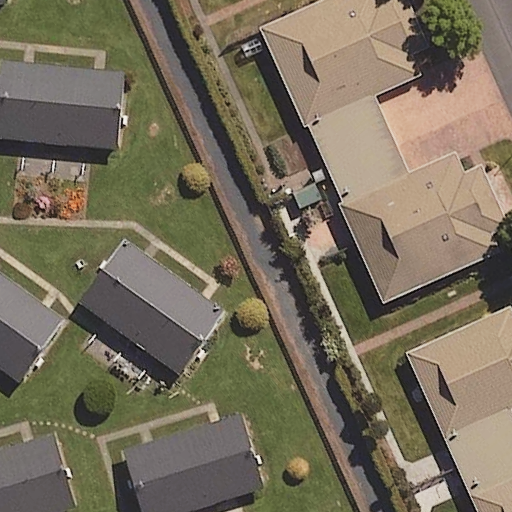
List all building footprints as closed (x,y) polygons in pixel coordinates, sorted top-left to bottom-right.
[(369,94),(416,73),(407,52),(425,44),(406,0),(314,0),(259,24),(302,123),(306,121),(383,298),(492,250),(485,232),(509,222),(479,155),(455,165),(450,154),(404,174),(369,94)] [(121,68),(0,58),(0,136),(115,145),(121,68)] [(222,310),(120,238),(76,299),(178,372),(222,310)] [(60,317),(0,274),(0,367),(16,379),(60,317)] [(511,511),(511,421),(506,408),(511,404),(511,321),(503,303),(404,348),(477,511),(511,511)] [(172,511),(260,486),(239,412),(122,447),(141,511),(172,511)] [(0,511),(52,511),(72,507),(51,432),(0,446),(0,511)]
